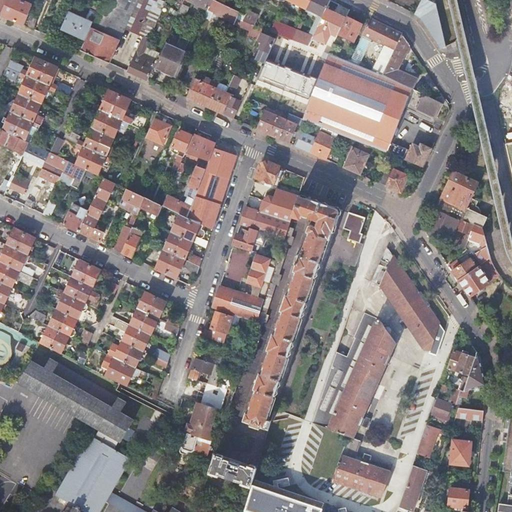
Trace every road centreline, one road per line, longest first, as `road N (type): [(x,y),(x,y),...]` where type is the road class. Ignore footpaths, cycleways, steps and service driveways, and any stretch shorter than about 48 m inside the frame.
road 1 (residential): [(399,216),(494,361),(480,511)]
road 2 (residential): [(200,303),(255,143)]
road 3 (residential): [(255,143),(354,186),(399,216)]
road 4 (residential): [(399,216),(419,197),(458,95)]
